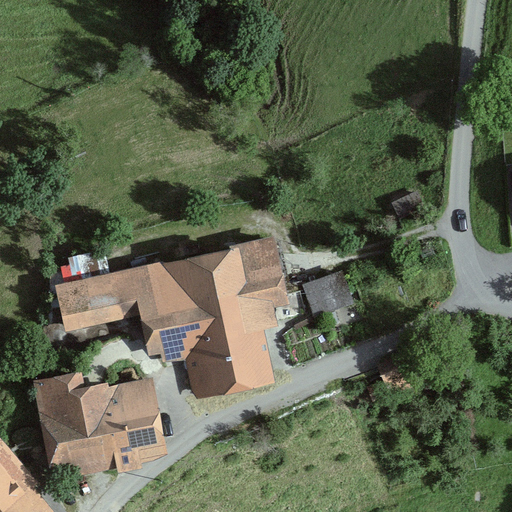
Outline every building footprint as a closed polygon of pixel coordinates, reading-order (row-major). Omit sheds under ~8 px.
[(397,201),(402,212),(425,202),(420,191),(397,201)] [(270,297),(288,293),(277,238),(60,282),(67,320),(143,305),(147,325),(161,322),(167,354),(191,349),(199,386),(262,373),(252,326),(276,322),(270,297)] [(304,284),(317,312),(353,295),(340,267),(304,284)] [(297,349),(325,349),(325,321),(297,321),(297,349)] [(385,371),(393,390),(426,375),(417,355),(385,371)] [(137,459),(135,447),(158,443),(149,396),(109,404),(105,386),(86,389),(84,374),(39,382),(54,463),(117,451),(119,463),(137,459)] [(35,511),(20,492),(35,480),(0,436),(0,511),(35,511)]
